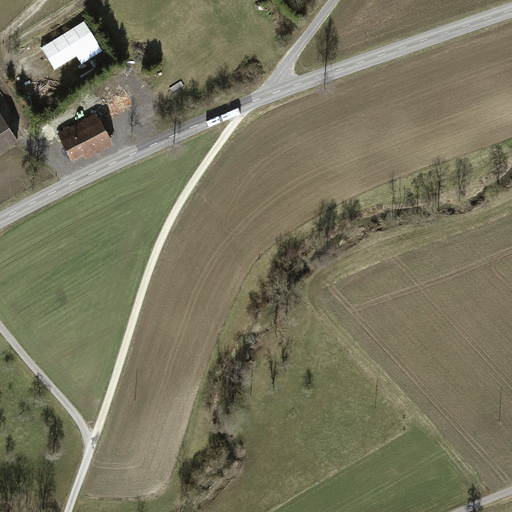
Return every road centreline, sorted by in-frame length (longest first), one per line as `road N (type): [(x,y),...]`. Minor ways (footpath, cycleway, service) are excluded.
road 1 (tertiary): [(511,9),(265,95),(0,220)]
road 2 (track): [(335,0),(208,159),(153,270),(91,435)]
road 3 (track): [(0,321),(91,435),(68,511)]
